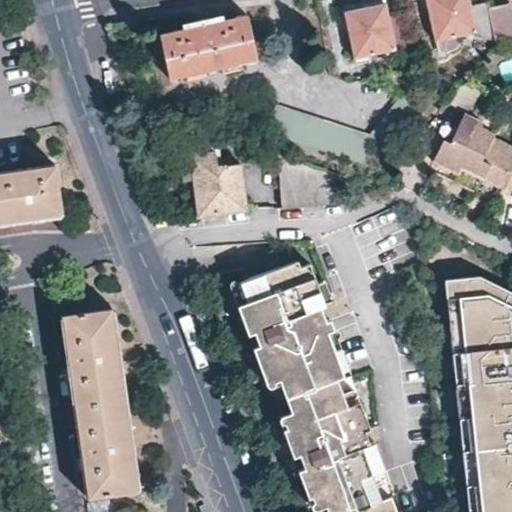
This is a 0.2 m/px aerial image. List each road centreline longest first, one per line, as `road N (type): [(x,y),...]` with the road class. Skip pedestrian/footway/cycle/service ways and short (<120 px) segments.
road 1 (residential): [(511,252),(399,196),(332,223),(138,240)]
road 2 (residential): [(242,511),(138,240)]
road 3 (residential): [(138,240),(55,13)]
